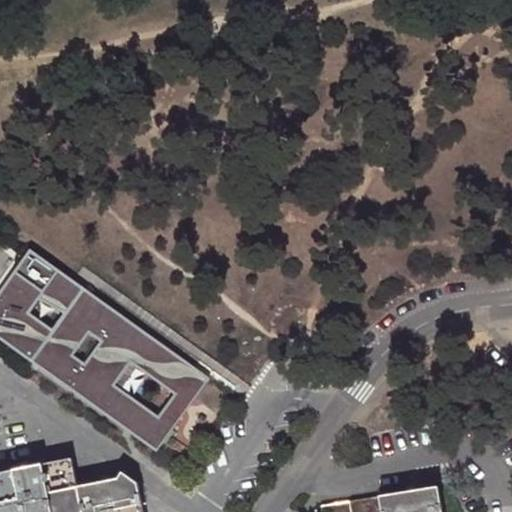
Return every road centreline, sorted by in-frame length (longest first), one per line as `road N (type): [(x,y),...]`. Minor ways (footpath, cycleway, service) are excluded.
road 1 (residential): [(291,481),(394,334),(444,306),(511,299)]
road 2 (residential): [(291,481),(458,452),(492,469),(511,503)]
road 3 (residential): [(1,369),(196,511)]
